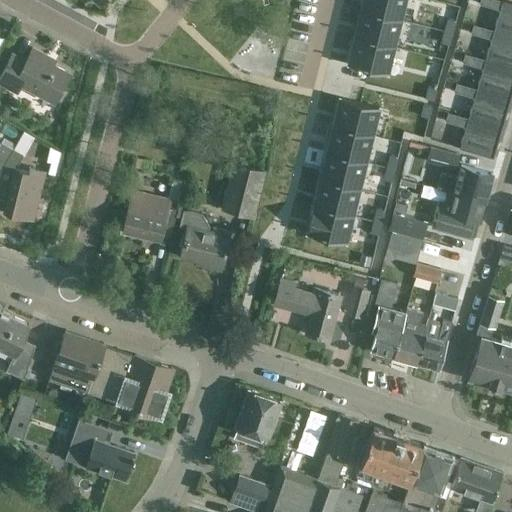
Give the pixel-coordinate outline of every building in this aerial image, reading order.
[(362,0),(361,8),(401,18),(405,0),(362,0)] [(499,9),(493,29),(511,34),(511,2),(503,0),(501,0),(502,0),(501,0),(479,0),(479,3),(499,9)] [(361,8),(354,35),(395,45),(401,18),(361,8)] [(452,19),(450,31),(456,31),(458,32),(460,20),(452,19)] [(491,38),(485,59),(511,66),(511,34),(493,29),(473,23),(470,32),(491,38)] [(448,30),(447,42),(454,43),(456,31),(450,31),(448,30)] [(354,35),(347,63),(387,74),(395,45),(354,35)] [(54,101),(69,73),(45,60),(47,56),(32,48),(25,60),(12,53),(0,75),(0,82),(11,89),(16,81),(54,101)] [(511,88),(511,66),(485,59),(464,53),(462,62),(482,68),(476,88),(509,98),(511,88)] [(446,58),(444,70),(452,71),(454,59),(446,58)] [(468,117),(501,127),(509,98),(476,88),(456,82),(453,91),(474,97),(468,117)] [(339,96),(332,124),(372,134),(380,106),(339,96)] [(492,157),(501,127),(468,117),(447,111),(445,120),(465,126),(459,147),(492,157)] [(332,124),(325,151),(366,161),(372,134),(332,124)] [(405,130),(402,142),(410,144),(413,132),(405,130)] [(0,171),(13,148),(0,141),(0,171)] [(402,142),(400,153),(407,155),(410,144),(402,142)] [(13,148),(0,171),(0,191),(6,195),(7,196),(3,212),(33,219),(45,171),(30,167),(29,172),(16,168),(24,154),(13,148)] [(455,168),(459,154),(439,149),(438,150),(432,148),(428,161),(455,168)] [(50,149),(47,162),(51,163),(48,174),(56,175),(61,154),(50,149)] [(325,151),(319,178),(359,188),(366,161),(325,151)] [(253,217),(264,172),(235,165),(224,210),(253,217)] [(441,172),(438,182),(451,186),(487,197),(493,174),(462,165),(459,177),(441,172)] [(173,176),(168,197),(178,200),(183,179),(173,176)] [(319,178),(312,205),(353,215),(359,188),(319,178)] [(392,184),(389,196),(397,197),(400,186),(392,184)] [(439,204),(433,227),(472,237),(476,221),(480,222),(487,197),(451,186),(450,192),(447,192),(443,205),(439,204)] [(134,190),(131,203),(124,230),(160,239),(162,232),(172,234),(178,210),(169,208),(171,199),(134,190)] [(402,190),(398,208),(408,210),(413,192),(402,190)] [(389,196),(387,207),(394,209),(397,197),(389,196)] [(312,205),(305,233),(346,243),(353,215),(312,205)] [(406,217),(408,210),(398,208),(393,226),(415,233),(419,222),(406,217)] [(213,233),(209,232),(211,226),(203,214),(185,210),(181,226),(189,228),(182,255),(206,261),(205,265),(222,269),(231,233),(214,229),(213,233)] [(383,223),(380,234),(388,236),(391,225),(383,223)] [(392,231),(386,254),(394,256),(400,233),(392,231)] [(511,261),(511,247),(503,245),(499,258),(511,261)] [(441,269),(416,262),(412,275),(416,276),(416,274),(438,280),(441,269)] [(355,278),(353,287),(363,289),(365,280),(355,278)] [(337,309),(341,295),(314,288),(313,294),(293,288),(295,283),(282,279),(275,304),(312,315),(307,333),(329,339),(334,321),(330,320),(334,308),(337,309)] [(379,307),(376,319),(380,320),(372,350),(394,356),(407,311),(391,307),(393,297),(385,295),(388,281),(380,279),(375,301),(380,302),(379,307)] [(361,315),(367,290),(363,289),(353,287),(348,312),(361,315)] [(436,291),(434,301),(444,304),(446,294),(436,291)] [(481,336),(469,377),(488,384),(490,385),(500,388),(502,387),(511,390),(511,344),(509,344),(488,337),(492,325),(494,326),(502,301),(487,297),(476,333),(476,334),(480,335),(481,336)] [(5,305),(0,302),(0,348),(15,355),(29,325),(2,312),(5,305)] [(394,356),(417,363),(427,327),(425,327),(418,325),(421,313),(407,309),(407,311),(394,356)] [(427,327),(417,363),(438,369),(452,321),(443,319),(442,322),(428,317),(425,327),(427,327)] [(85,401),(88,392),(93,378),(104,345),(104,344),(66,331),(49,379),(87,393),(84,401),(85,401)] [(134,356),(104,345),(93,378),(88,392),(119,403),(119,404),(157,417),(174,368),(135,355),(134,356)] [(267,438),(281,400),(250,389),(236,426),(238,427),(234,436),(240,438),(243,429),(267,438)] [(21,391),(7,431),(23,437),(36,397),(21,391)] [(318,478),(281,466),(264,511),(356,511),(363,494),(350,489),(336,484),(358,420),(340,414),(318,478)] [(81,419),(67,458),(86,465),(125,478),(134,451),(108,443),(113,430),(81,419)] [(410,481),(423,445),(404,438),(405,436),(395,432),(394,434),(374,426),(367,444),(365,443),(357,462),(375,469),(370,482),(388,488),(393,475),(410,481)] [(275,444),(271,453),(281,457),(285,447),(275,444)] [(410,481),(402,501),(398,511),(438,511),(434,510),(454,454),(423,445),(410,481)] [(235,446),(234,461),(247,461),(247,446),(235,446)] [(481,511),(486,511),(501,471),(461,456),(450,486),(480,497),(475,510),(481,511)] [(259,511),(263,500),(269,485),(240,475),(231,501),(259,511)] [(353,482),(350,489),(363,494),(366,486),(353,482)] [(364,511),(398,511),(402,501),(372,490),(364,511)]
